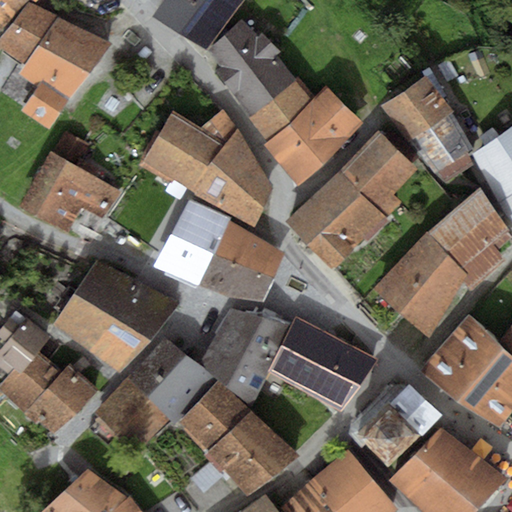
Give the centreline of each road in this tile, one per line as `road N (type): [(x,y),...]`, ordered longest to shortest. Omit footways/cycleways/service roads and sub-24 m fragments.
road 1 (residential): [(132,0),(266,149),(282,182),(289,241),(330,288)]
road 2 (residential): [(0,205),(199,298),(252,306),(307,300),(330,288)]
road 3 (residential): [(330,288),(395,358),(511,452)]
